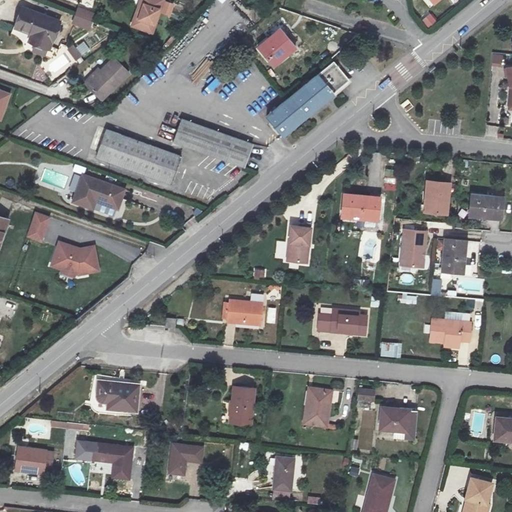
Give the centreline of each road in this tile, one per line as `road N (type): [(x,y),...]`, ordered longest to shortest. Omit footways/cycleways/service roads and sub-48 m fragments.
road 1 (residential): [(94,329),(128,347),(455,379)]
road 2 (secondary): [(94,329),(351,117)]
road 3 (unknown): [(0,196),(121,240),(156,277)]
road 4 (residential): [(147,511),(0,497)]
road 5 (residential): [(423,511),(455,379)]
road 6 (secondary): [(0,410),(94,329)]
